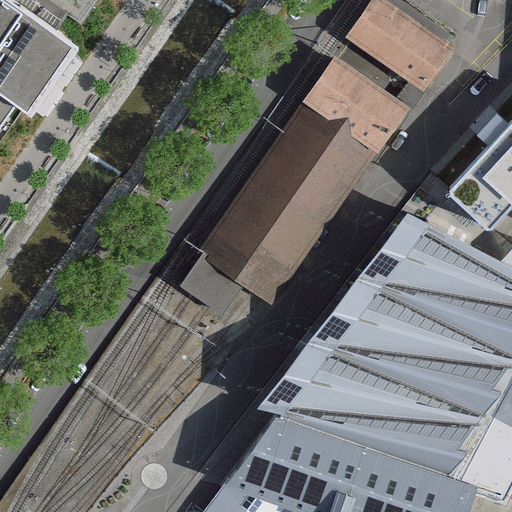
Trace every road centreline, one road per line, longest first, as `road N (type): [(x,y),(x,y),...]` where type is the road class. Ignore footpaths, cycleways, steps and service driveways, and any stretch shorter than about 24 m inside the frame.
road 1 (residential): [(159,511),(511,59)]
road 2 (tertiary): [(0,471),(325,0)]
